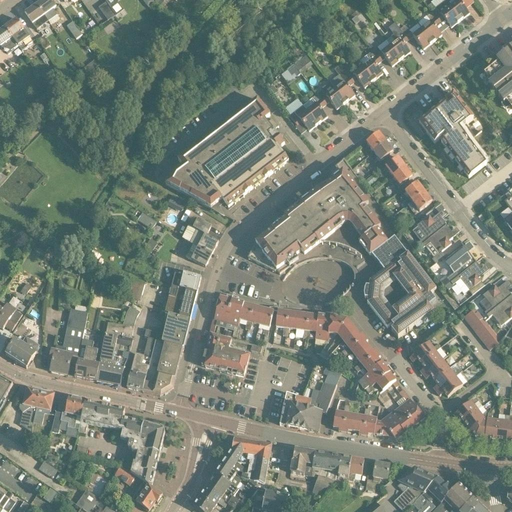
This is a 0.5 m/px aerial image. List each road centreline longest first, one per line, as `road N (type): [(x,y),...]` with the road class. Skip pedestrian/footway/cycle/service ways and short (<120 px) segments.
road 1 (residential): [(179,413),(216,271),(239,230),(381,113)]
road 2 (secondary): [(207,420),(440,463)]
road 3 (residential): [(511,269),(463,221),(381,113)]
road 4 (secondary): [(179,413),(25,379),(0,364)]
road 5 (residential): [(381,113),(503,19)]
road 6 (residential): [(439,417),(496,370),(462,325)]
